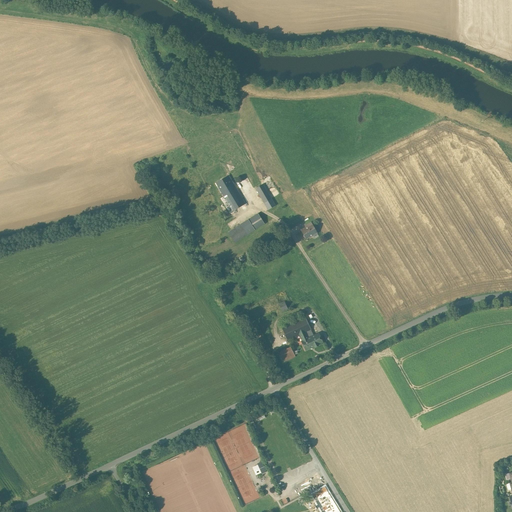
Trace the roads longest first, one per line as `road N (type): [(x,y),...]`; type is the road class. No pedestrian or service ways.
road 1 (residential): [(511,294),(439,311),(273,388)]
road 2 (residential): [(273,388),(109,466)]
road 3 (unclassified): [(346,511),(273,388)]
